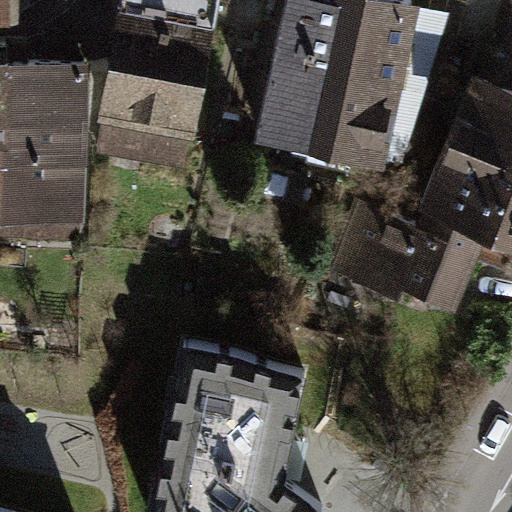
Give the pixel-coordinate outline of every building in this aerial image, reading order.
[(0,0),(0,14),(19,15),(19,0),(0,0)] [(214,15),(119,0),(93,149),(183,164),(214,15)] [(214,15),(216,0),(118,0),(119,0),(214,15)] [(416,15),(341,0),(275,0),(246,154),(384,181),(416,15)] [(511,13),(497,8),(437,166),(511,194),(511,13)] [(95,56),(0,51),(0,234),(85,239),(95,56)] [(511,194),(437,166),(410,236),(359,216),(342,259),(461,306),(476,266),(511,279),(511,194)] [(301,366),(187,340),(147,511),(316,511),(320,506),(276,475),(301,366)] [(36,511),(0,503),(0,511),(36,511)]
